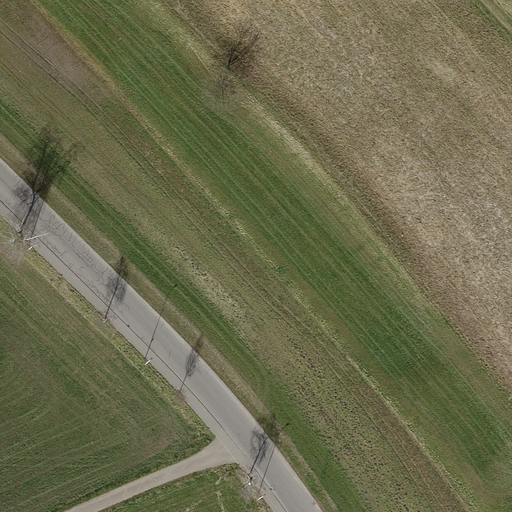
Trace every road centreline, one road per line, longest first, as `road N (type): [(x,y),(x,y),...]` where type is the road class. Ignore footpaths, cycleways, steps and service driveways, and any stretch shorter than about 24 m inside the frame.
road 1 (tertiary): [(301,511),(247,432),(0,186)]
road 2 (track): [(89,511),(233,447),(247,432)]
